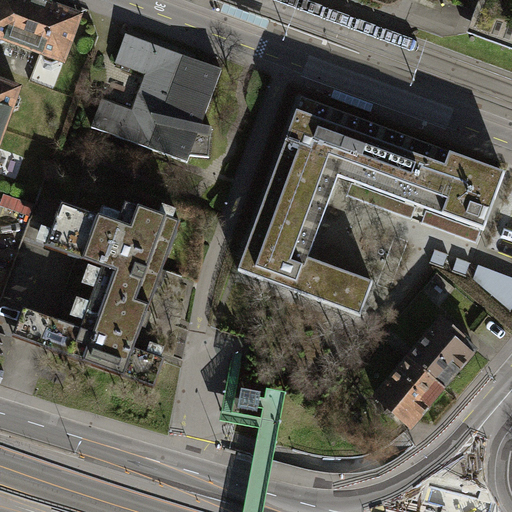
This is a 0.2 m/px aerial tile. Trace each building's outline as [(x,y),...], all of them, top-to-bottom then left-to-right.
[(75,18),(25,0),(0,0),(0,41),(59,63),(75,18)] [(511,0),(481,0),(480,4),(488,7),(484,15),(496,20),(497,16),(511,21),(511,0)] [(217,70),(122,35),(111,63),(141,74),(128,110),(98,99),(87,128),(183,163),(185,156),(204,157),(207,128),(197,125),(217,70)] [(0,84),(0,129),(6,112),(14,109),(17,101),(13,93),(14,90),(0,84)] [(501,174),(298,100),(235,272),(356,316),(368,283),(304,259),(334,177),(480,230),(501,174)] [(97,268),(88,292),(143,312),(152,287),(156,289),(162,273),(158,271),(176,223),(168,220),(151,214),(121,203),(113,223),(92,216),(57,203),(46,232),(41,247),(97,268)] [(450,257),(436,251),(431,264),(445,269),(450,257)] [(471,264),(457,259),(452,272),(467,277),(471,264)] [(475,281),(511,312),(511,279),(481,268),(475,281)] [(147,314),(143,312),(88,292),(75,329),(18,308),(8,338),(150,389),(160,360),(130,349),(138,328),(142,329),(147,314)] [(437,320),(404,359),(439,388),(472,350),(437,320)] [(404,359),(372,397),(406,427),(439,388),(404,359)]
